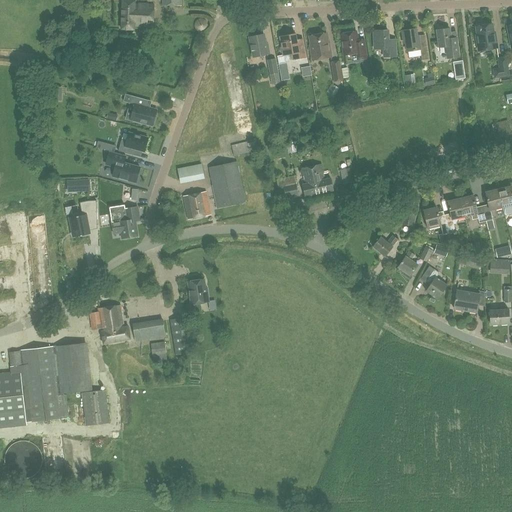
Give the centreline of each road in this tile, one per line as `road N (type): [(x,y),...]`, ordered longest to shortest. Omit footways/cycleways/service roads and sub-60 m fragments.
road 1 (residential): [(228,15),(511,2)]
road 2 (residential): [(155,246),(147,232),(151,208),(214,29),(228,15)]
road 3 (residential): [(310,244),(331,202),(345,195),(511,160)]
road 4 (unclassified): [(511,354),(416,316),(310,244)]
road 5 (unclassified): [(0,332),(68,302),(155,246)]
road 6 (unclassified): [(155,246),(224,228),(310,244)]
